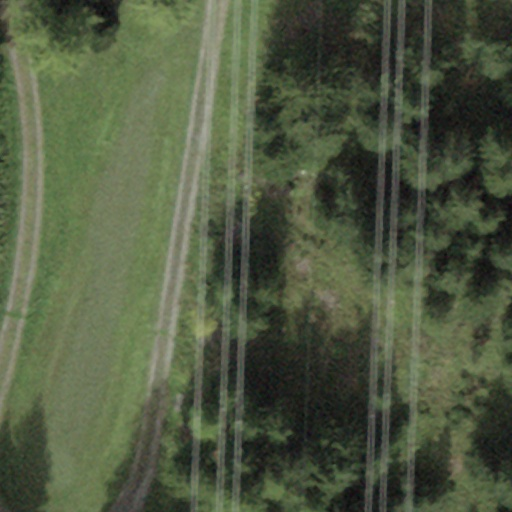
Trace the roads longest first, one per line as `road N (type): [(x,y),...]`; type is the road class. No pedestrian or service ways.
road 1 (track): [(0,496),(76,507),(156,402),(210,0)]
road 2 (track): [(0,40),(12,91),(15,208),(0,276)]
